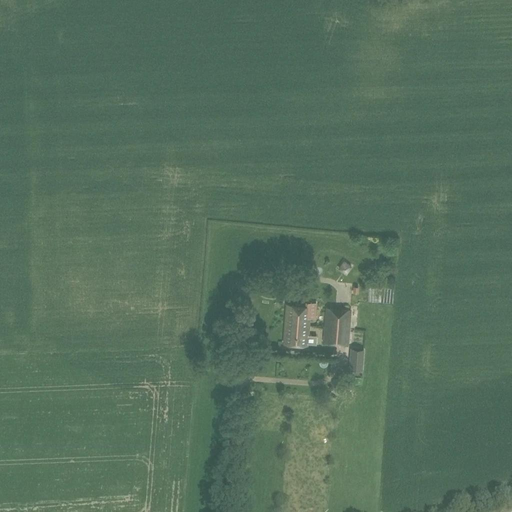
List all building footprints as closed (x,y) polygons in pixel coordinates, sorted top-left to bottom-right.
[(335,268),(347,277),(355,267),(342,258),(335,268)] [(286,304),(285,324),(308,326),(310,306),(286,304)] [(326,308),(325,327),(349,329),(351,310),(326,308)] [(307,345),(308,326),(285,324),(283,343),(307,345)] [(348,344),(349,329),(325,327),(323,342),(348,344)] [(314,346),(321,345),(321,335),(313,335),(314,346)] [(362,364),(363,349),(353,349),(352,363),(362,364)] [(335,394),(343,386),(337,379),(328,388),(335,394)]
